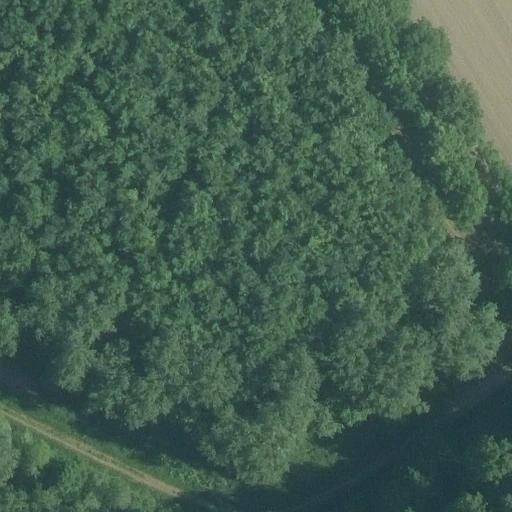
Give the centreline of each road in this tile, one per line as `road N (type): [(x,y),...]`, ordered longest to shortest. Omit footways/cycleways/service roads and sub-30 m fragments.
road 1 (tertiary): [(511,250),(354,0)]
road 2 (track): [(288,511),(511,370)]
road 3 (track): [(0,409),(213,511)]
